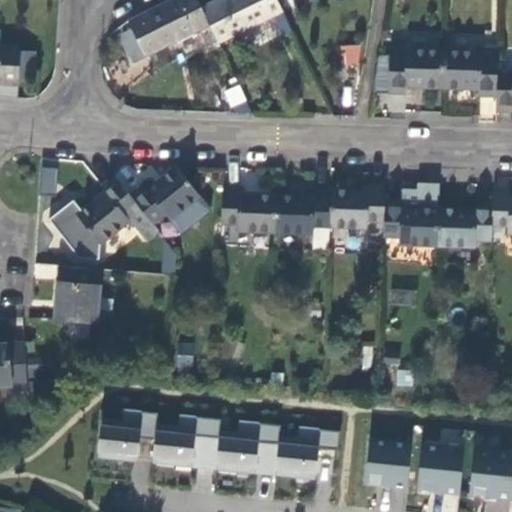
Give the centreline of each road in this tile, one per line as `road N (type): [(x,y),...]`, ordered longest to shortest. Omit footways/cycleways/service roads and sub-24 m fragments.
road 1 (residential): [(70,131),(511,149)]
road 2 (residential): [(111,495),(239,507)]
